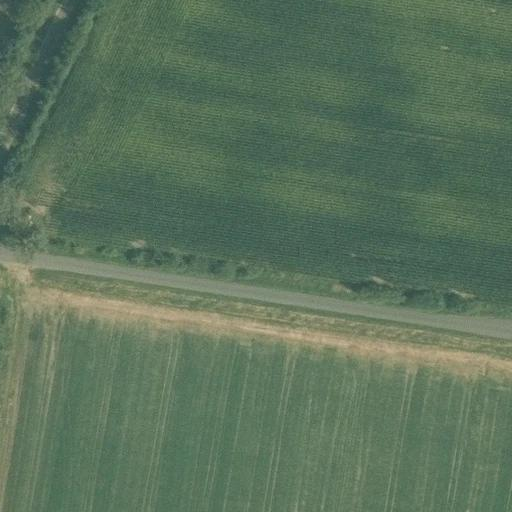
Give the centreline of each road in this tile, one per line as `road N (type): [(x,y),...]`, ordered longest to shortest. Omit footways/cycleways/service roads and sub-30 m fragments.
road 1 (unclassified): [(0,258),(511,336)]
road 2 (unclassified): [(0,136),(65,0)]
